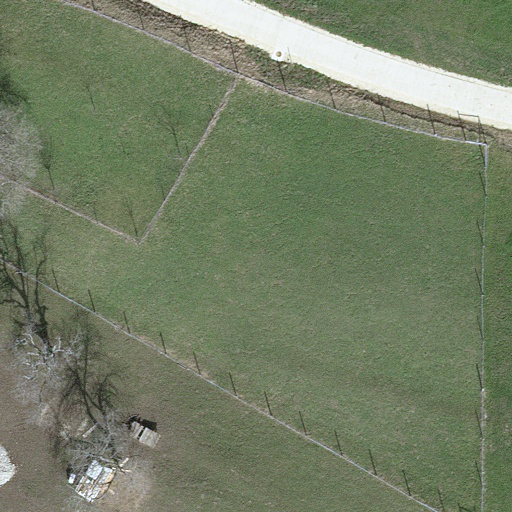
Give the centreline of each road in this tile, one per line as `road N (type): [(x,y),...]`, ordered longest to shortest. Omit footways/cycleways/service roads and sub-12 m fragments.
road 1 (track): [(182,0),(355,67),(511,113)]
road 2 (track): [(59,424),(205,471),(284,511)]
